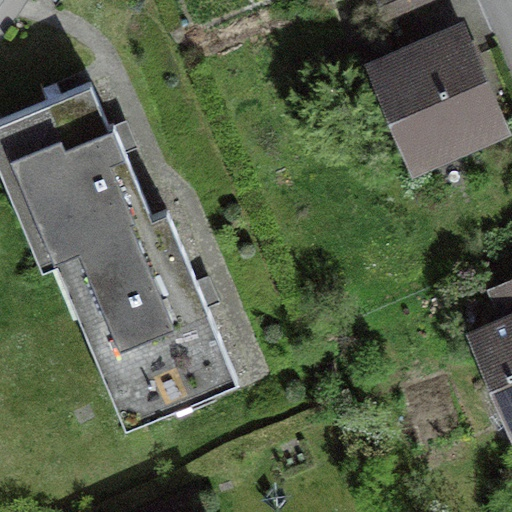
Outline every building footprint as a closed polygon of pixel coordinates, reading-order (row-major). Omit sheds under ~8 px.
[(458,55),(449,59),(426,5),(315,51),(396,244),(507,198),(484,143),(493,139),(458,55)] [(68,258),(160,220),(133,155),(103,85),(0,127),(0,154),(47,267),(68,258)] [(175,214),(160,220),(68,258),(139,427),(245,383),(175,214)] [(511,303),(476,318),(511,408),(511,303)] [(215,511),(210,501),(186,511),(215,511)]
